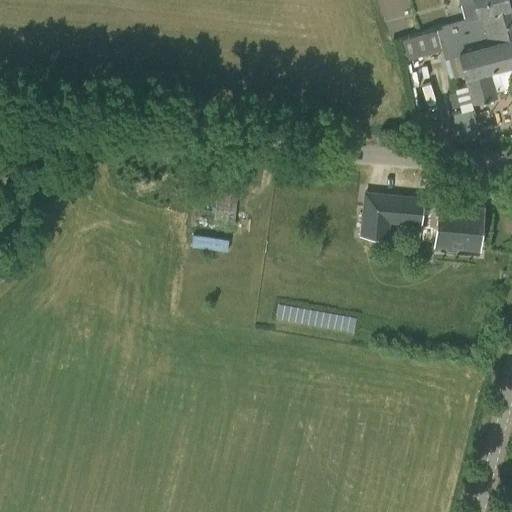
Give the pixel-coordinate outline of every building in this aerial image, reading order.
[(458,0),(464,19),(510,7),(507,0),(458,0)] [(490,68),(511,62),(511,15),(510,7),(464,19),(443,25),(443,26),(438,28),(445,58),(448,57),(453,77),(464,74),(464,75),(463,75),(471,104),(497,97),(490,68)] [(406,60),(441,50),(435,29),(400,39),(406,60)] [(328,177),(328,198),(344,198),(344,212),(356,213),(356,177),(328,177)] [(237,196),(238,184),(218,182),(216,194),(237,196)] [(407,196),(380,194),(379,208),(363,206),(361,234),(382,236),(384,218),(389,219),(405,220),(407,196)] [(478,249),(483,206),(438,201),(433,245),(442,246),(446,250),(456,251),(460,247),(478,249)]
